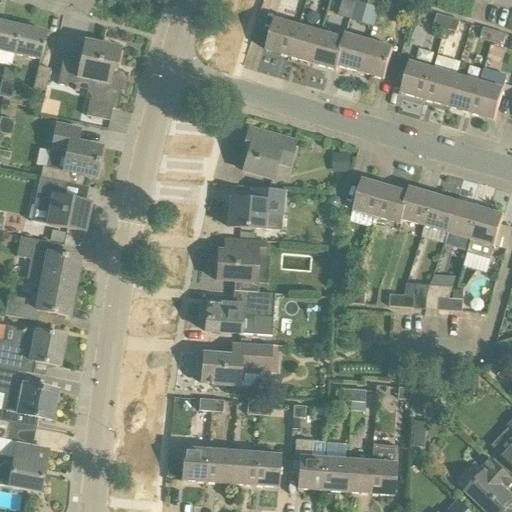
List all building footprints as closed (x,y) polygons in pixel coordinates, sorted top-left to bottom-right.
[(373,28),(378,11),(368,8),(356,4),(351,22),(373,28)] [(412,20),(415,10),(415,9),(404,5),(400,17),(412,20)] [(434,27),(446,30),(449,18),(438,15),(434,27)] [(449,18),(446,30),(458,33),(461,22),(449,18)] [(290,58),(299,27),(276,20),(267,51),(290,58)] [(0,23),(0,52),(14,56),(20,28),(0,23)] [(299,27),(290,58),(314,65),(323,34),(299,27)] [(20,28),(14,56),(41,62),(47,34),(20,28)] [(480,40),(492,44),(495,32),(484,28),(480,40)] [(495,32),(492,44),(504,47),(507,35),(495,32)] [(323,34),(314,65),(338,72),(339,67),(338,67),(346,41),(323,34)] [(346,41),(338,67),(339,67),(362,74),(371,43),(347,36),(346,41)] [(110,122),(112,110),(117,111),(123,83),(110,81),(111,73),(115,74),(117,63),(114,63),(117,49),(85,42),(81,62),(63,58),(58,86),(75,89),(74,92),(78,92),(79,90),(87,92),(85,100),(90,101),(86,117),(110,122)] [(371,43),(362,74),(385,80),(394,50),(371,43)] [(425,101),(434,70),(411,63),(402,94),(425,101)] [(5,67),(1,82),(13,85),(16,69),(5,67)] [(38,68),(30,103),(42,105),(50,71),(38,68)] [(485,69),(481,84),(472,115),(495,121),(508,76),(485,69)] [(434,70),(425,101),(448,108),(457,77),(434,70)] [(457,77),(448,108),(472,115),(481,84),(457,77)] [(0,88),(0,98),(3,99),(9,100),(13,85),(1,82),(0,88)] [(42,169),(40,179),(66,184),(68,174),(96,180),(102,149),(78,144),(81,131),(57,126),(47,170),(42,169)] [(243,172),(272,181),(277,164),(289,167),(295,144),(249,130),(244,147),(250,149),(243,172)] [(337,156),(336,174),(350,174),(351,156),(337,156)] [(66,184),(40,179),(34,208),(45,210),(46,207),(51,208),(47,226),(85,234),(90,205),(63,199),(66,184)] [(377,218),(386,187),(363,181),(354,212),(377,218)] [(386,187),(377,218),(400,225),(409,194),(386,187)] [(410,189),(409,194),(400,225),(401,225),(402,221),(425,227),(434,196),(410,189)] [(282,233),(285,193),(252,190),(251,202),(231,201),(228,229),(282,233)] [(434,196),(425,227),(448,234),(457,203),(434,196)] [(341,199),(336,197),(330,199),(328,205),(330,211),(337,213),(341,210),(343,205),(341,199)] [(457,203),(448,234),(472,241),(481,210),(457,203)] [(481,210),(472,241),(468,255),(491,262),(504,217),(481,210)] [(50,243),(63,246),(66,234),(52,232),(50,243)] [(29,281),(39,283),(75,290),(80,261),(48,255),(50,244),(21,238),(17,258),(32,261),(29,281)] [(234,293),(258,295),(259,284),(267,284),(269,257),(265,257),(265,243),(239,241),(238,254),(218,253),(217,282),(234,283),(234,293)] [(341,304),(353,305),(354,293),(355,278),(343,277),(341,304)] [(31,322),(33,311),(69,318),(75,290),(39,283),(35,303),(9,298),(5,317),(31,322)] [(274,296),(258,295),(234,293),(228,292),(227,306),(207,305),(205,333),(252,336),(253,318),(273,319),(274,296)] [(354,293),(353,305),(365,306),(366,294),(354,293)] [(402,309),(403,297),(391,296),(390,308),(402,309)] [(403,297),(402,309),(414,310),(415,298),(403,297)] [(439,312),(450,312),(451,300),(440,300),(439,312)] [(450,312),(463,313),(464,301),(451,300),(450,312)] [(0,368),(18,372),(33,375),(35,364),(59,368),(65,338),(37,333),(16,329),(4,327),(1,342),(0,341),(0,368)] [(240,371),(269,373),(271,347),(233,345),(232,358),(204,356),(202,384),(239,387),(240,371)] [(18,372),(0,368),(0,394),(4,396),(0,417),(0,422),(9,425),(36,430),(38,419),(51,422),(57,393),(24,386),(16,385),(18,372)] [(506,383),(511,375),(511,374),(504,369),(498,377),(506,383)] [(413,390),(401,389),(400,401),(413,402),(413,390)] [(341,402),(352,403),(353,391),(342,391),(341,402)] [(353,391),(352,403),(351,414),(365,415),(366,393),(353,391)] [(211,413),(212,401),(200,400),(199,412),(211,413)] [(224,402),(212,401),(211,413),(223,414),(224,402)] [(247,416),(260,417),(261,405),(248,404),(247,416)] [(261,405),(260,417),(271,418),(272,406),(261,405)] [(294,407),(293,419),(305,420),(306,408),(294,407)] [(0,440),(6,442),(9,425),(0,422),(0,440)] [(293,458),(299,459),(299,463),(298,472),(297,491),(321,492),(324,460),(310,459),(310,445),(294,444),(293,458)] [(40,494),(48,452),(17,446),(9,489),(40,494)] [(374,446),(373,464),(370,496),(395,498),(398,448),(374,446)] [(181,482),(206,484),(208,452),(184,450),(181,482)] [(232,454),(208,452),(206,484),(230,486),(232,454)] [(257,456),(232,454),(230,486),(254,488),(257,456)] [(281,457),(257,456),(254,488),(279,490),(281,457)] [(348,462),(324,460),(321,492),(346,494),(348,462)] [(511,488),(511,478),(492,460),(482,470),(486,474),(467,494),(486,511),(506,511),(511,506),(511,496),(508,493),(511,488)] [(373,464),(348,462),(346,494),(370,496),(373,464)] [(168,465),(167,478),(178,479),(179,466),(168,465)] [(471,511),(461,502),(451,511),(471,511)]
